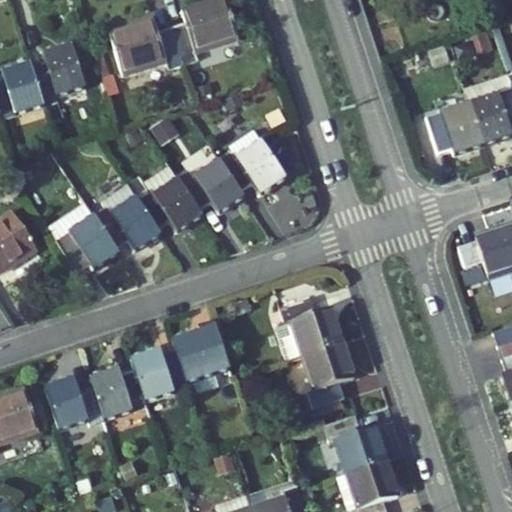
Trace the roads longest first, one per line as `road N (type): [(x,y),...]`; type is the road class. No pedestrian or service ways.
road 1 (residential): [(0,357),(360,239)]
road 2 (residential): [(499,511),(404,224)]
road 3 (residential): [(360,239),(450,511)]
road 4 (residential): [(282,0),(360,239)]
road 5 (residential): [(404,224),(328,0)]
